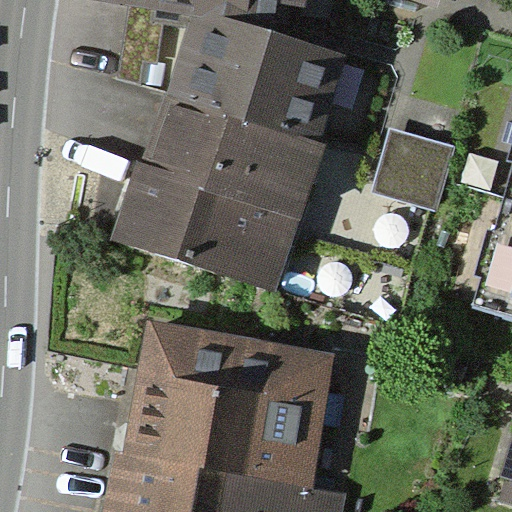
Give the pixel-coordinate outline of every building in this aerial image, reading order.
[(60,0),(60,6),(149,12),(266,31),(268,10),(305,15),(306,0),(60,0)] [(410,0),(439,10),(442,0),(410,0)] [(308,144),(330,61),(149,12),(127,95),(161,104),(308,144)] [(289,226),(308,144),(161,104),(133,174),(289,226)] [(397,125),(375,195),(435,213),(456,143),(397,125)] [(511,166),(473,304),(511,314),(511,166)] [(269,301),(289,226),(133,174),(95,251),(269,301)] [(305,511),(333,360),(134,324),(99,511),(305,511)] [(511,440),(499,485),(511,488),(511,440)]
